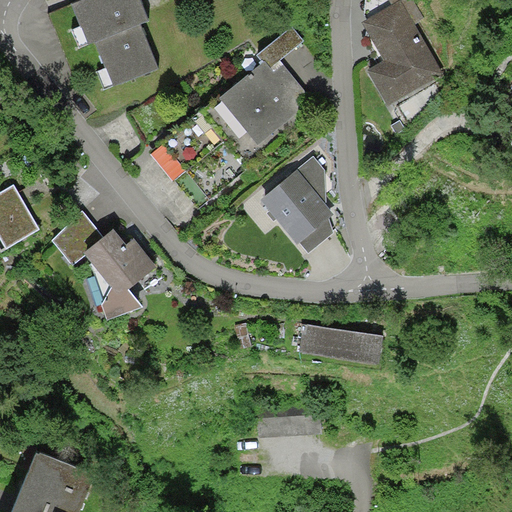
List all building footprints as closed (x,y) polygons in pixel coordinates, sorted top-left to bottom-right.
[(139,0),(86,0),(72,6),(89,46),(96,43),(114,88),(158,70),(140,26),(149,23),(139,0)] [(384,64),(368,73),(388,109),(447,76),(418,26),(428,20),(416,0),(387,0),(392,7),(361,24),(380,57),(384,64)] [(305,41),(294,28),(257,57),(263,65),(222,98),(220,95),(151,150),(154,154),(205,217),(248,183),(243,176),(322,113),(280,61),(305,41)] [(326,172),(314,159),(261,203),(298,246),(301,244),(310,255),(334,234),(329,221),(335,216),(326,204),(326,172)] [(14,187),(0,195),(0,248),(2,251),(39,230),(14,187)] [(105,238),(84,212),(54,242),(73,265),(85,256),(112,289),(103,306),(108,321),(143,309),(128,291),(157,269),(134,240),(129,244),(126,246),(114,230),(105,238)] [(383,337),(305,327),(302,352),(380,362),(383,337)] [(321,399),(257,403),(259,439),(324,435),(321,399)] [(80,511),(94,474),(38,453),(15,511),(80,511)]
